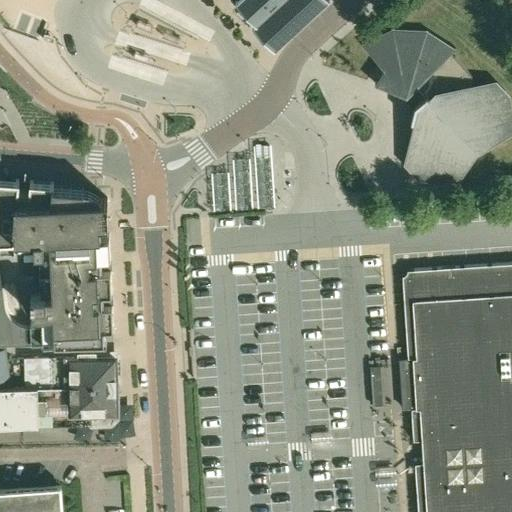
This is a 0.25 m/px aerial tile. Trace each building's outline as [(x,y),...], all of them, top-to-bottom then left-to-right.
[(238,0),(274,39),(317,0),(238,0)] [(129,34),(153,21),(147,12),(123,25),(129,34)] [(476,147),(510,130),(501,99),(494,84),(473,86),(471,75),(451,52),(456,48),(427,29),(392,27),(363,44),(384,68),(375,82),(407,93),(408,92),(415,101),(414,102),(410,119),(416,120),(408,162),(419,175),(452,182),(476,147)] [(0,345),(54,345),(54,344),(106,341),(106,339),(104,339),(104,327),(113,327),(107,197),(104,197),(101,193),(91,188),(82,186),(53,184),(53,182),(0,178),(0,345)] [(511,511),(511,261),(408,268),(408,270),(405,274),(403,274),(408,357),(400,358),(403,407),(412,406),(414,439),(426,438),(427,461),(415,462),(418,511),(511,511)] [(0,425),(86,423),(91,418),(104,417),(112,410),(116,410),(114,355),(95,356),(94,350),(79,351),(79,356),(24,358),(25,386),(0,386),(0,425)] [(62,511),(60,483),(0,486),(0,511),(62,511)]
